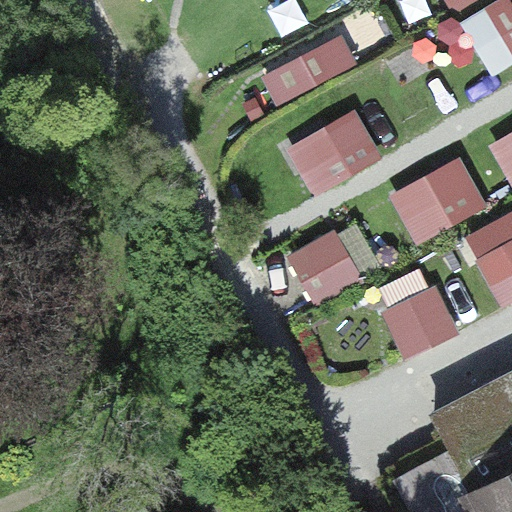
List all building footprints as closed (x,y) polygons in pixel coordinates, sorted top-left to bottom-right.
[(511,0),(503,0),(466,23),(497,75),(511,65),(511,0)] [(279,98),(362,62),(349,33),(267,68),(279,98)] [(314,193),(387,160),(363,108),(290,141),(314,193)] [(511,131),(493,143),(511,172),(511,131)] [(471,157),(394,184),(412,237),(490,210),(471,157)] [(511,210),(464,240),(506,307),(511,302),(511,210)] [(341,226),(291,251),(316,302),(366,278),(341,226)] [(440,281),(386,308),(410,355),(464,328),(440,281)] [(511,511),(511,374),(436,414),(484,507),(474,511),(511,511)]
